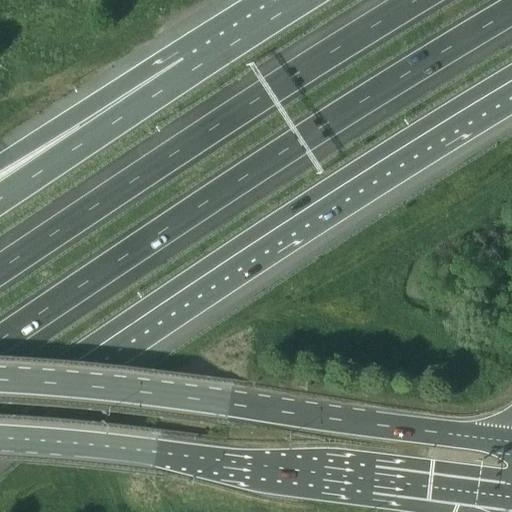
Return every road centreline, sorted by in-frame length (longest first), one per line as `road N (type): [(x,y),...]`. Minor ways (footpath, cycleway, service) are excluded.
road 1 (motorway): [(0,340),(511,13)]
road 2 (motorway): [(75,362),(511,82)]
road 3 (primary): [(511,442),(0,378)]
road 4 (primary): [(0,437),(511,497)]
road 5 (motorway): [(414,0),(0,270)]
road 6 (motorway): [(196,69),(0,201)]
road 7 (motorway): [(196,69),(0,168)]
road 8 (motorway): [(305,0),(196,69)]
